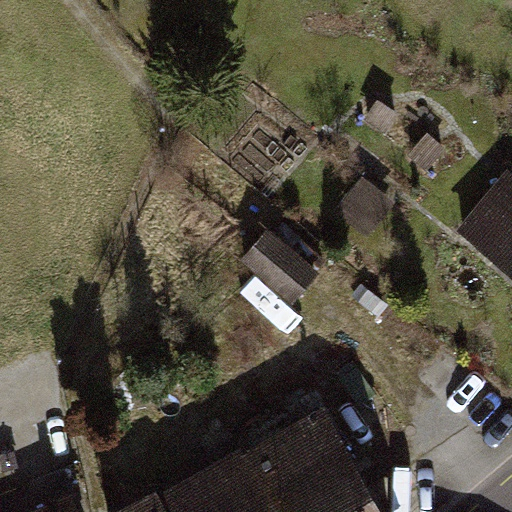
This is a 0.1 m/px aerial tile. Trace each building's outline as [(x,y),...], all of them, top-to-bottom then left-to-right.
[(511,190),(503,183),(464,229),(511,268),(511,190)] [(247,256),(295,297),(317,271),(269,230),(247,256)] [(378,511),(322,413),(247,457),(246,456),(197,483),(206,498),(177,511),(378,511)] [(116,511),(155,511),(163,508),(155,493),(116,511)] [(78,511),(74,496),(47,508),(48,511),(78,511)]
